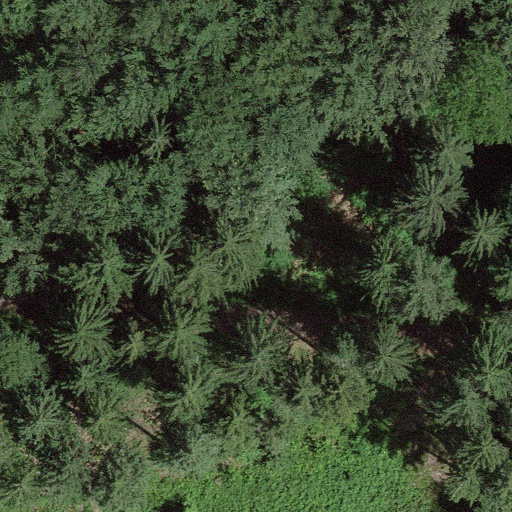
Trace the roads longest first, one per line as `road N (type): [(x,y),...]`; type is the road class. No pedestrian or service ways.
road 1 (track): [(0,266),(511,323)]
road 2 (track): [(137,0),(20,89),(0,180)]
